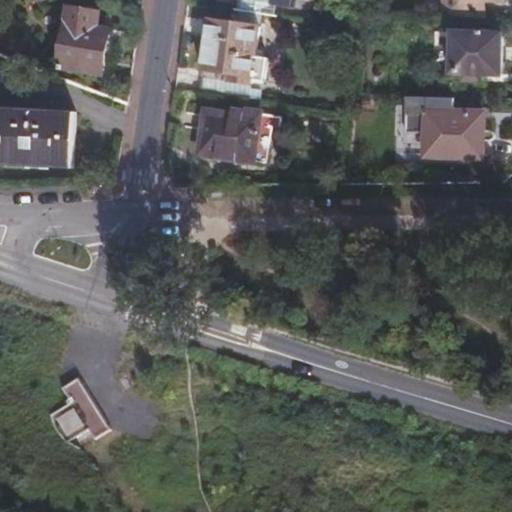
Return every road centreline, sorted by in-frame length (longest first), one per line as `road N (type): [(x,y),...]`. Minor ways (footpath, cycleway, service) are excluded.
road 1 (tertiary): [(511,429),(107,300)]
road 2 (residential): [(135,210),(511,200)]
road 3 (residential): [(166,0),(135,210)]
